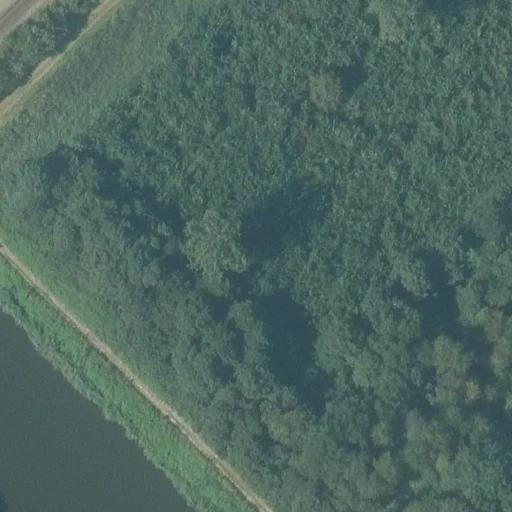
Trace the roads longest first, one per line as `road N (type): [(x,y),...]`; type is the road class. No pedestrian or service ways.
road 1 (track): [(0,252),(261,511)]
road 2 (track): [(114,0),(0,113)]
